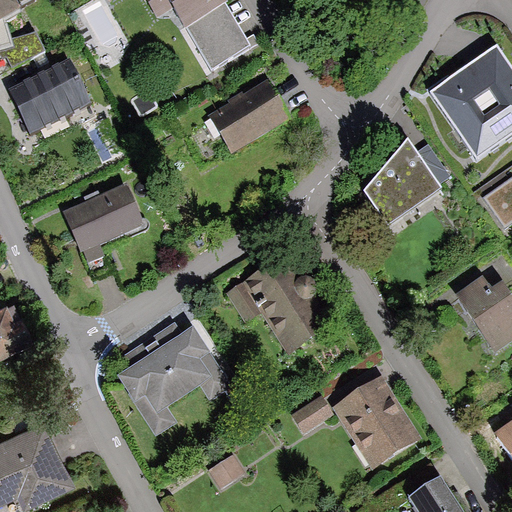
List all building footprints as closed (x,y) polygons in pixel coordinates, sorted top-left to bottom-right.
[(0,0),(0,49),(2,49),(11,66),(45,50),(37,31),(11,40),(6,21),(21,13),(14,0),(0,0)] [(212,0),(143,0),(155,23),(171,14),(188,45),(225,24),(212,0)] [(511,79),(490,49),(430,91),(477,158),(511,133),(511,79)] [(66,60),(9,88),(32,133),(89,105),(66,60)] [(283,137),(262,100),(212,127),(232,165),(283,137)] [(408,140),(363,191),(387,224),(442,186),(438,183),(417,153),(408,140)] [(428,145),(417,153),(438,183),(449,176),(428,145)] [(511,179),(484,200),(505,228),(511,223),(511,179)] [(127,183),(65,209),(81,249),(84,248),(96,276),(110,270),(98,243),(144,224),(127,183)] [(287,252),(229,289),(247,317),(262,308),(288,349),(331,322),(313,294),(317,284),(311,275),(302,276),(287,252)] [(481,292),(452,312),(488,363),(511,345),(511,311),(501,296),(490,304),(481,292)] [(0,363),(31,351),(13,307),(0,311),(0,363)] [(194,323),(116,373),(156,436),(176,423),(166,407),(202,384),(213,400),(235,386),(194,323)] [(333,408),(371,469),(416,441),(379,380),(333,408)] [(305,437),(332,418),(322,404),(295,423),(305,437)] [(31,511),(76,493),(48,428),(0,448),(0,507),(16,500),(20,511),(31,511)] [(511,452),(499,461),(511,480),(511,452)] [(234,456),(211,470),(221,487),(245,473),(234,456)] [(452,511),(429,475),(371,511),(452,511)]
